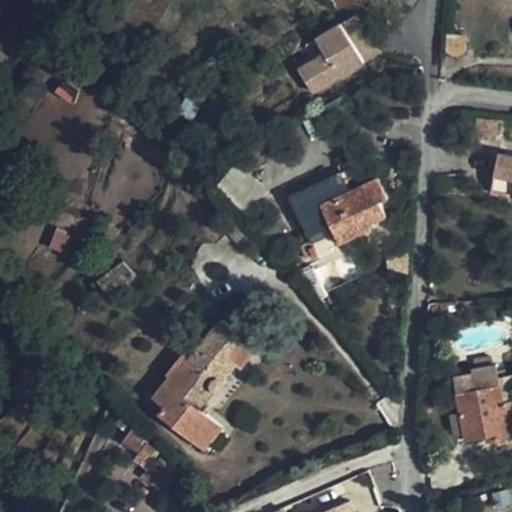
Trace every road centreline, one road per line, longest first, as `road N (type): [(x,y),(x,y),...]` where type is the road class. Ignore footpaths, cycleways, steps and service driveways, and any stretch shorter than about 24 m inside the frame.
road 1 (residential): [(417,511),(412,446),(433,95)]
road 2 (unknown): [(247,511),(412,446)]
